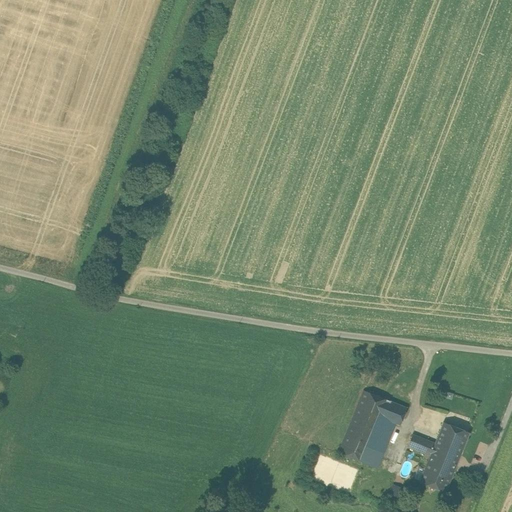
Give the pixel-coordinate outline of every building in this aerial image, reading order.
[(400,425),(407,408),(363,390),(338,453),(364,463),(368,453),(383,418),(395,423),(400,425)] [(383,418),(368,453),(381,458),(395,423),(383,418)] [(457,462),(469,433),(443,422),(435,443),(432,452),(457,462)] [(407,446),(430,455),(432,452),(435,443),(412,434),(407,446)] [(457,462),(432,452),(430,455),(419,482),(445,492),(457,462)] [(377,468),(381,458),(368,453),(364,463),(377,468)] [(389,494),(400,498),(404,487),(393,483),(389,494)]
